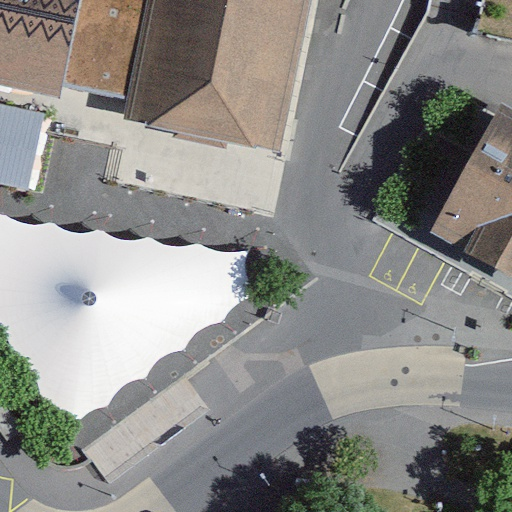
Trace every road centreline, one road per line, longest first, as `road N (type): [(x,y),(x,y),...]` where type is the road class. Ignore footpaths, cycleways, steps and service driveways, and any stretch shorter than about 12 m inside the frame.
road 1 (residential): [(327,395),(160,511)]
road 2 (tertiary): [(511,384),(361,386),(327,395)]
